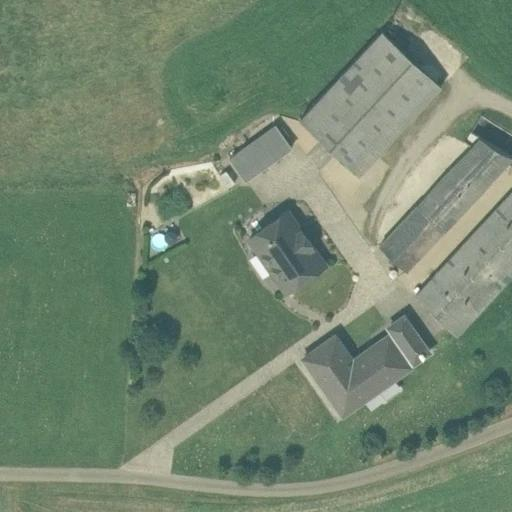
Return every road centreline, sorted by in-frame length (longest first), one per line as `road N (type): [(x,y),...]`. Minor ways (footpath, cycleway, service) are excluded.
road 1 (track): [(141,478),(154,453),(379,293),(334,216),(443,106),(481,92),(511,114)]
road 2 (track): [(0,474),(311,490),(511,425)]
